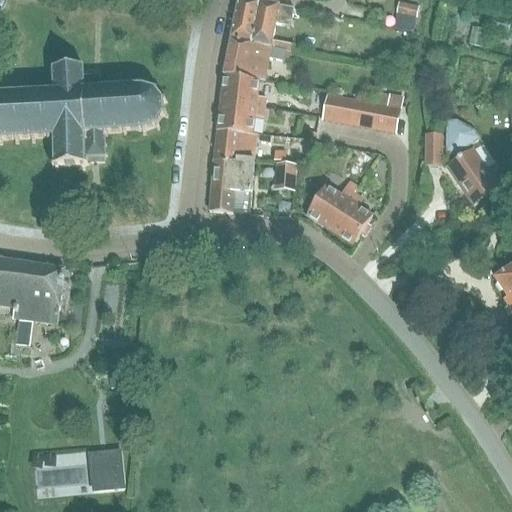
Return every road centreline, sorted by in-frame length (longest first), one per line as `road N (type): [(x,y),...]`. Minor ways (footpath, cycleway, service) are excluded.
road 1 (residential): [(511,482),(468,411),(359,282),(303,241),(183,232)]
road 2 (residential): [(183,232),(216,0)]
road 3 (residential): [(0,238),(49,247),(183,232)]
